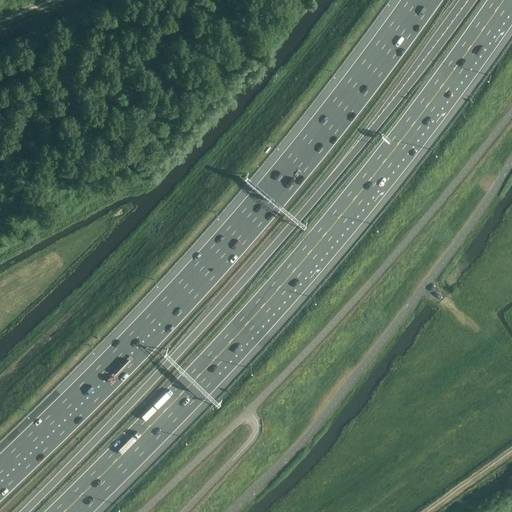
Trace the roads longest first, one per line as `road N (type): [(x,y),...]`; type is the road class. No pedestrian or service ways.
road 1 (motorway): [(21,511),(256,265),(471,0)]
road 2 (motorway): [(68,511),(189,395),(310,257),(503,0)]
road 3 (motorway): [(426,0),(223,256),(0,482)]
road 4 (track): [(346,0),(202,172),(0,376)]
